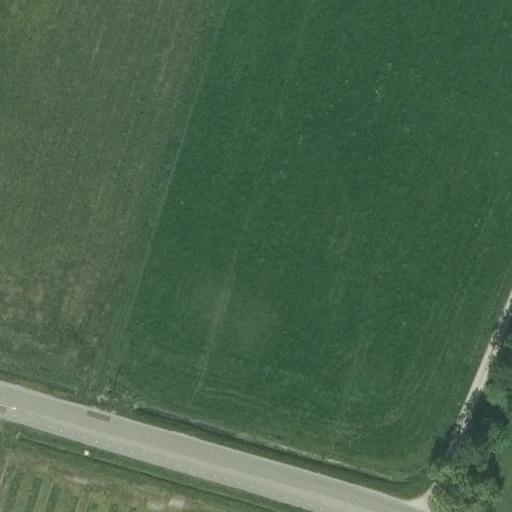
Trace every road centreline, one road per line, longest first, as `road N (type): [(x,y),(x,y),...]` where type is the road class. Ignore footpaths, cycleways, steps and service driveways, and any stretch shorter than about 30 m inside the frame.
road 1 (unclassified): [(395,511),(0,394)]
road 2 (track): [(426,511),(511,310)]
